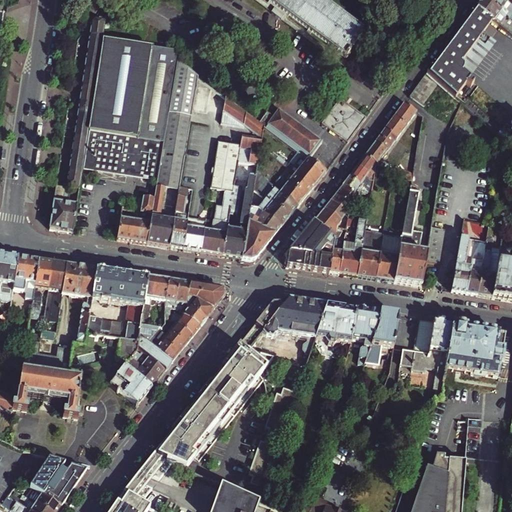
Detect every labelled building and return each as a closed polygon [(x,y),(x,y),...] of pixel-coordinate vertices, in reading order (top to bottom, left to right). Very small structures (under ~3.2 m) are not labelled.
[(90,0),(84,7),(94,16),(101,7),(91,0),(90,0)] [(362,33),(318,0),(268,0),(272,3),(289,16),(346,59),(350,53),(348,52),(362,33)] [(511,32),(511,21),(483,0),(481,0),(474,10),(492,23),(499,28),(501,25),(511,32)] [(511,5),(504,0),(483,0),(511,21),(511,5)] [(285,21),(289,16),(272,3),(268,8),(272,11),(274,8),(284,16),(282,18),(285,21)] [(280,21),(282,18),(284,16),(274,8),(272,11),(270,14),(280,21)] [(462,67),(460,65),(492,23),(474,10),(426,75),(438,85),(455,99),(469,79),(461,72),(462,69),(462,67)] [(87,37),(102,39),(105,21),(93,19),(88,24),(87,37)] [(511,37),(511,32),(501,25),(499,28),(511,37)] [(85,53),(100,55),(101,42),(102,39),(87,37),(85,53)] [(147,179),(158,183),(168,109),(170,93),(173,78),(175,61),(176,54),(149,49),(101,42),(100,55),(97,72),(94,89),(92,106),(89,123),(87,139),(84,156),(82,170),(114,175),(147,179)] [(82,70),(97,72),(100,55),(85,53),(82,70)] [(146,246),(169,250),(179,189),(197,79),(175,61),(173,78),(170,93),(168,109),(158,183),(154,200),(146,246)] [(80,87),(94,89),(97,72),(82,70),(80,87)] [(425,107),(423,105),(438,85),(426,75),(404,105),(415,113),(418,115),(425,107)] [(78,104),(92,106),(94,89),(80,87),(78,104)] [(264,128),(258,124),(225,100),(223,115),(221,125),(244,129),(244,128),(262,140),(264,128)] [(321,125),(347,144),(366,119),(340,100),(321,125)] [(75,121),(89,123),(92,106),(78,104),(75,121)] [(383,160),(382,159),(415,113),(404,105),(375,145),(365,157),(375,166),(378,167),(383,160)] [(307,161),(321,143),(279,111),(273,118),(270,115),(267,113),(258,124),(264,128),(307,161)] [(73,138),(87,139),(89,123),(75,121),(73,138)] [(511,127),(511,128),(508,128),(506,127),(497,137),(511,150),(511,127)] [(71,154),(84,156),(87,139),(73,138),(71,154)] [(227,231),(230,215),(234,188),(237,164),(257,166),(261,140),(242,138),(240,147),(218,143),(214,168),(213,177),(211,190),(225,192),(224,194),(221,209),(216,208),(211,234),(204,233),(200,255),(223,258),(227,231)] [(82,173),(82,170),(84,156),(71,154),(68,171),(82,173)] [(290,172),(313,189),(325,174),(307,161),(299,171),(289,164),(288,165),(278,157),(275,160),(290,172)] [(369,182),(372,182),(375,166),(365,157),(357,168),(367,175),(365,178),(369,182)] [(369,182),(365,178),(367,175),(357,168),(350,177),(360,185),(359,186),(363,189),(369,182)] [(411,182),(413,175),(396,168),(393,174),(411,182)] [(66,188),(79,190),(82,173),(68,171),(66,188)] [(305,199),(313,189),(290,172),(286,178),(282,175),(279,179),(287,187),(305,199)] [(363,189),(359,186),(360,185),(350,177),(342,188),(352,195),(352,194),(353,195),(358,195),(363,189)] [(297,209),(305,199),(287,187),(279,179),(275,184),(283,190),(279,195),(297,209)] [(223,258),(242,261),(250,210),(251,205),(255,183),(249,182),(248,192),(245,192),(240,226),(240,233),(227,231),(223,258)] [(394,285),(420,289),(425,263),(426,256),(417,255),(421,234),(412,233),(419,195),(419,193),(419,191),(418,189),(416,188),(411,187),(402,239),(394,285)] [(49,231),(72,235),(76,207),(63,205),(64,200),(66,200),(67,195),(67,193),(67,191),(66,188),(63,188),(63,189),(55,188),(49,231)] [(242,189),(234,188),(230,215),(237,216),(242,189)] [(345,215),(348,215),(352,195),(342,188),(336,196),(347,205),(345,215)] [(169,250),(183,252),(188,220),(188,216),(184,215),(188,190),(179,189),(169,250)] [(289,218),(297,209),(279,195),(271,189),(263,198),(289,218)] [(345,215),(347,205),(336,196),(330,203),(345,215)] [(133,244),(146,246),(154,200),(143,198),(140,213),(139,213),(137,226),(133,244)] [(281,229),(289,218),(263,198),(256,206),(256,211),(281,229)] [(341,222),(345,215),(330,203),(324,211),(341,222)] [(250,263),(255,260),(281,229),(256,211),(250,210),(242,261),(250,263)] [(334,241),(336,229),(341,222),(324,211),(312,225),(334,241)] [(329,275),(338,276),(343,246),(346,230),(347,221),(348,215),(345,215),(341,222),(336,229),(334,241),(329,275)] [(183,252),(200,255),(204,233),(205,224),(198,223),(198,222),(188,220),(183,252)] [(117,242),(130,244),(133,225),(133,223),(120,221),(117,242)] [(338,276),(357,279),(364,233),(366,224),(358,222),(354,248),(343,246),(338,276)] [(286,268),(329,275),(334,241),(312,225),(283,261),(286,268)] [(425,263),(438,265),(443,231),(430,229),(426,256),(425,263)] [(375,282),(394,285),(402,239),(391,237),(391,238),(382,237),(379,257),(375,282)] [(476,298),(491,300),(499,255),(490,254),(492,242),(492,241),(492,239),(487,238),(486,244),(476,298)] [(451,294),(476,298),(486,244),(460,239),(451,294)] [(491,300),(511,303),(511,251),(511,254),(499,253),(499,255),(491,300)] [(11,303),(13,292),(18,259),(0,256),(0,301),(2,304),(8,305),(10,303),(11,303)] [(32,301),(35,282),(38,262),(18,259),(13,292),(26,294),(25,300),(32,301)] [(38,291),(48,292),(53,265),(38,262),(35,282),(32,301),(29,321),(38,322),(42,296),(40,293),(37,293),(38,291)] [(57,324),(61,297),(66,267),(53,265),(48,292),(59,294),(59,296),(56,296),(53,298),(49,323),(57,324)] [(89,320),(92,302),(97,271),(66,267),(61,297),(83,300),(78,330),(74,330),(72,345),(72,346),(84,347),(86,336),(89,320)] [(138,344),(140,328),(148,279),(97,271),(92,302),(134,309),(131,326),(128,326),(127,328),(100,324),(101,321),(89,320),(86,336),(120,342),(125,342),(138,344)] [(155,302),(165,303),(169,283),(148,279),(140,328),(146,328),(150,306),(152,306),(155,304),(155,302)] [(170,310),(173,311),(179,284),(169,283),(165,303),(165,310),(170,310)] [(181,312),(184,306),(191,286),(179,284),(173,311),(181,312)] [(184,306),(207,321),(225,298),(221,291),(191,286),(184,306)] [(172,465),(185,471),(209,441),(206,439),(217,424),(221,426),(240,402),(237,399),(244,390),(247,393),(273,360),(258,356),(250,350),(263,334),(287,304),(284,301),(273,305),(123,495),(141,505),(172,465)] [(304,355),(310,357),(315,341),(326,307),(289,301),(287,304),(263,334),(271,337),(277,334),(277,332),(308,339),(306,344),(303,347),(302,352),(304,355)] [(200,329),(207,321),(184,306),(181,312),(178,317),(182,319),(183,318),(200,329)] [(350,346),(350,341),(355,312),(326,307),(315,341),(325,342),(327,347),(333,348),(337,344),(350,346)] [(364,367),(378,330),(379,315),(355,312),(350,341),(364,343),(363,348),(360,351),(357,367),(363,367),(364,367)] [(193,338),(200,329),(183,318),(182,319),(178,317),(174,314),(170,322),(176,325),(177,326),(193,338)] [(381,349),(393,350),(398,318),(379,315),(378,330),(364,367),(378,369),(381,349)] [(425,369),(427,369),(433,323),(418,321),(413,355),(402,353),(400,368),(424,372),(425,369)] [(441,401),(445,372),(452,326),(433,323),(427,369),(436,371),(434,386),(436,389),(435,400),(441,401)] [(137,349),(165,373),(193,338),(177,326),(176,325),(166,338),(162,335),(165,330),(162,329),(161,331),(146,328),(140,328),(138,344),(137,349)] [(503,350),(502,350),(505,335),(497,333),(497,334),(468,329),(452,326),(445,372),(497,380),(500,362),(502,362),(503,350)] [(22,366),(68,372),(71,351),(56,349),(54,358),(38,355),(40,345),(26,342),(22,366)] [(124,368),(131,359),(137,353),(137,349),(138,344),(125,342),(120,342),(117,362),(122,363),(121,367),(112,377),(115,379),(109,386),(137,408),(151,390),(134,377),(126,370),(124,368)] [(159,381),(165,373),(137,349),(137,353),(131,359),(159,381)] [(151,390),(159,381),(131,359),(124,368),(126,370),(128,367),(136,374),(134,377),(151,390)] [(286,378),(301,383),(306,369),(290,365),(286,378)] [(78,416),(75,416),(82,375),(68,372),(22,366),(17,401),(0,395),(0,410),(10,414),(12,412),(13,411),(27,413),(27,408),(24,407),(25,400),(26,397),(68,403),(67,407),(66,414),(63,414),(62,419),(77,421),(78,416)] [(264,490),(297,394),(284,390),(282,397),(277,395),(265,430),(270,431),(265,444),(261,443),(249,477),(253,478),(251,485),(264,490)] [(67,407),(68,403),(26,397),(25,400),(67,407)] [(461,511),(465,463),(448,462),(449,457),(437,456),(431,472),(426,470),(411,511),(461,511)] [(45,466),(30,488),(32,490),(34,492),(41,496),(61,509),(84,476),(86,472),(70,468),(65,466),(49,461),(45,466)] [(255,511),(259,504),(220,486),(211,511),(255,511)] [(39,500),(41,496),(34,492),(32,495),(39,500)] [(46,511),(59,511),(61,509),(41,496),(39,500),(32,495),(29,493),(28,495),(25,493),(23,496),(29,500),(46,511)] [(147,511),(149,510),(141,505),(123,495),(111,511),(147,511)] [(23,496),(17,505),(23,509),(26,505),(29,500),(23,496)] [(8,498),(2,507),(5,509),(9,511),(10,511),(16,504),(8,498)] [(46,511),(29,500),(26,505),(32,509),(30,511),(46,511)] [(163,510),(165,511),(173,511),(176,506),(168,502),(163,510)]
